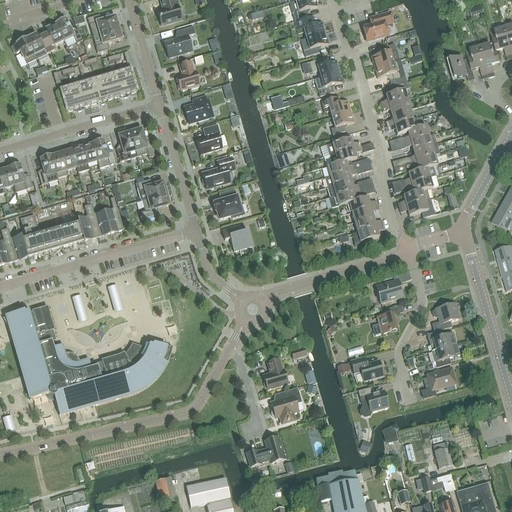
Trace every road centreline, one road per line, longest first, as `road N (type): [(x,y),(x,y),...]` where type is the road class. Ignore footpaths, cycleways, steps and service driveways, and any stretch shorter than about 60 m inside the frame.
road 1 (residential): [(227,352),(188,412),(0,455)]
road 2 (residential): [(407,248),(393,230),(381,151),(332,0)]
road 3 (residential): [(195,230),(0,287)]
road 4 (tertiary): [(511,400),(462,231)]
road 5 (residential): [(160,104),(0,151)]
road 6 (residential): [(408,398),(399,351),(421,296),(407,248)]
road 7 (residential): [(407,248),(260,302)]
road 8 (residential): [(195,230),(160,104)]
